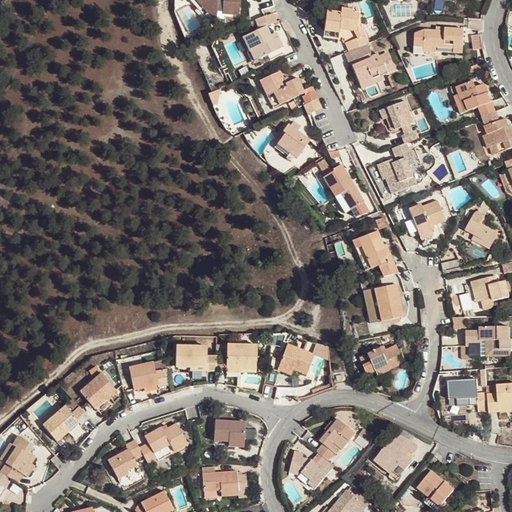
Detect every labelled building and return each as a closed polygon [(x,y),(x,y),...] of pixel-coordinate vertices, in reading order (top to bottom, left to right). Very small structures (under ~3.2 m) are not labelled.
[(189,0),(212,23),(217,23),(217,11),(222,11),(222,14),(239,15),(240,0),(189,0)] [(345,43),(348,51),(369,42),(366,34),(362,29),(357,29),(359,14),(358,14),(358,11),(352,10),(341,9),(341,13),(326,11),(323,37),(338,39),(339,28),(340,26),(343,26),(343,29),(353,30),(357,38),(345,43)] [(266,27),(278,21),(274,13),(254,20),(259,29),(242,37),(254,62),(284,47),(279,37),(273,40),(270,35),(266,27)] [(453,53),(463,53),(464,30),(446,29),(446,28),(436,27),(436,31),(425,30),(415,34),(414,54),(436,55),(436,52),(437,48),(454,49),(453,53)] [(471,36),(474,51),(483,49),(480,34),(471,36)] [(371,53),(367,43),(344,53),(348,63),(351,61),(353,65),(352,66),(360,85),(380,76),(379,74),(387,71),(386,69),(393,65),(388,55),(380,59),(377,53),(371,56),(372,57),(368,59),(366,55),(370,53),(371,53)] [(479,65),(468,69),(470,74),(481,70),(479,65)] [(258,81),(271,108),(305,93),(297,78),(289,82),(287,77),(283,79),(279,71),(258,81)] [(362,89),(381,80),(380,76),(360,85),(362,89)] [(478,108),(482,117),(495,112),(492,102),(490,103),(484,85),(475,88),(472,82),(455,88),(464,113),(478,108)] [(452,89),(461,114),(464,113),(455,88),(452,89)] [(216,105),(218,104),(221,90),(212,94),(216,105)] [(306,104),(317,99),(314,91),(303,96),(306,104)] [(303,105),(307,115),(312,113),(321,109),(317,99),(306,104),(303,105)] [(298,108),(294,101),(288,104),(292,111),(298,108)] [(386,118),(390,117),(395,130),(401,127),(410,124),(412,123),(413,123),(405,101),(379,110),(383,119),(386,118)] [(495,112),(482,117),(486,126),(484,127),(488,135),(483,136),(488,149),(491,148),(494,146),(497,154),(511,147),(511,129),(510,130),(508,126),(505,118),(499,121),(495,112)] [(395,130),(390,117),(386,118),(391,131),(395,130)] [(292,150),(289,153),(297,159),(310,140),(297,131),(300,126),(293,121),(290,125),(288,124),(283,131),(285,132),(280,140),(286,144),(285,146),(292,150)] [(410,124),(401,127),(404,135),(412,132),(410,124)] [(404,135),(401,136),(405,144),(406,143),(418,139),(415,131),(412,132),(404,135)] [(286,144),(280,140),(277,144),(289,153),(292,150),(285,146),(286,144)] [(414,164),(406,143),(405,144),(392,148),(395,158),(399,156),(400,160),(393,163),(391,159),(379,164),(385,179),(390,177),(393,184),(396,192),(415,185),(408,166),(414,164)] [(341,157),(339,150),(329,152),(332,158),(341,157)] [(511,158),(503,162),(506,171),(498,175),(505,194),(511,197),(511,196),(511,158)] [(324,159),(318,163),(326,176),(332,172),(324,159)] [(364,202),(341,164),(333,170),(333,171),(332,172),(326,176),(338,196),(341,194),(350,210),(363,202),(364,202)] [(338,196),(326,176),(322,178),(344,214),(350,210),(341,194),(338,196)] [(396,192),(393,184),(388,186),(391,194),(396,192)] [(433,235),(430,227),(446,221),(438,200),(422,207),(421,204),(408,209),(410,214),(403,217),(410,235),(417,233),(420,240),(433,235)] [(363,202),(350,210),(355,218),(369,212),(363,202)] [(476,212),(473,215),(465,231),(474,235),(492,244),(497,233),(480,224),(484,216),(476,212)] [(378,266),(383,276),(398,272),(388,248),(385,249),(384,245),(377,231),(358,239),(370,269),(378,266)] [(489,249),(492,244),(474,235),(472,240),(489,249)] [(365,271),(370,269),(358,239),(352,242),(365,271)] [(461,268),(459,259),(441,263),(443,272),(461,268)] [(491,277),(471,282),(473,292),(477,291),(480,302),(492,299),(492,301),(509,297),(505,281),(498,283),(493,284),(491,277)] [(381,321),(403,317),(396,284),(374,289),(381,321)] [(509,327),(480,327),(480,331),(466,331),(466,344),(481,343),(481,346),(469,346),(469,357),(511,356),(511,340),(509,340),(509,327)] [(455,346),(464,346),(465,328),(456,328),(455,346)] [(226,369),(242,369),(257,370),(257,345),(227,344),(226,369)] [(307,375),(315,355),(288,344),(280,365),(293,370),(307,375)] [(389,370),(404,362),(396,345),(387,350),(385,346),(367,354),(371,361),(362,365),(368,378),(372,378),(377,375),(375,371),(388,366),(389,370)] [(206,367),(216,367),(217,355),(206,355),(207,346),(176,346),(175,367),(190,367),(206,367)] [(367,354),(359,358),(362,365),(371,361),(367,354)] [(153,362),(129,368),(134,389),(158,384),(158,387),(167,384),(164,369),(155,371),(153,362)] [(291,375),(293,370),(280,365),(278,370),(291,375)] [(88,371),(91,375),(98,370),(96,366),(88,371)] [(388,366),(375,371),(377,375),(389,370),(388,366)] [(101,373),(80,392),(95,409),(116,390),(101,373)] [(478,405),(478,412),(488,412),(487,394),(487,392),(478,393),(477,379),(448,381),(449,399),(457,399),(457,406),(470,405),(478,405)] [(511,384),(497,385),(497,394),(487,394),(488,412),(488,413),(499,412),(498,400),(507,399),(507,403),(511,402),(511,384)] [(498,400),(499,412),(511,411),(511,402),(507,403),(507,399),(498,400)] [(80,422),(82,424),(89,418),(80,407),(72,413),(66,405),(43,425),(57,441),(68,432),(80,422)] [(319,454),(328,461),(334,453),(332,452),(337,446),(342,450),(355,433),(338,420),(335,424),(328,432),(320,442),(323,444),(317,452),(319,454)] [(215,421),(214,440),(228,441),(228,446),(235,446),(235,440),(244,440),(245,422),(215,421)] [(82,424),(80,422),(68,432),(70,435),(82,424)] [(325,430),(328,432),(335,424),(332,422),(325,430)] [(140,448),(144,455),(148,463),(157,458),(158,460),(188,444),(177,424),(168,429),(163,431),(162,428),(161,427),(145,437),(148,443),(140,448)] [(374,462),(390,475),(398,465),(405,471),(413,460),(407,455),(410,452),(412,453),(414,452),(417,446),(417,445),(399,435),(392,443),(391,441),(374,462)] [(0,459),(6,463),(0,472),(12,479),(18,483),(24,475),(31,464),(36,457),(28,452),(33,445),(18,436),(12,445),(10,443),(0,458),(0,459)] [(140,448),(135,440),(126,445),(127,447),(119,451),(120,453),(116,455),(107,460),(118,479),(129,474),(127,471),(138,465),(135,460),(144,455),(140,448)] [(315,490),(335,466),(328,461),(319,454),(313,461),(312,461),(311,463),(307,462),(308,460),(302,458),(303,454),(295,452),(290,473),(298,475),(300,470),(303,471),(302,473),(311,481),(308,484),(315,490)] [(35,466),(31,464),(24,475),(27,478),(35,466)] [(206,473),(202,474),(203,491),(221,490),(221,496),(239,495),(239,490),(247,490),(246,474),(245,474),(238,475),(237,472),(237,471),(216,473),(216,470),(206,469),(206,473)] [(0,497),(12,479),(0,472),(0,471),(0,497)] [(431,471),(417,488),(440,507),(454,490),(431,471)] [(328,511),(353,511),(361,501),(355,497),(357,494),(350,488),(347,490),(328,511)] [(164,490),(140,503),(135,510),(135,511),(168,511),(174,509),(164,490)] [(353,511),(358,511),(367,502),(357,494),(355,497),(361,501),(353,511)]
